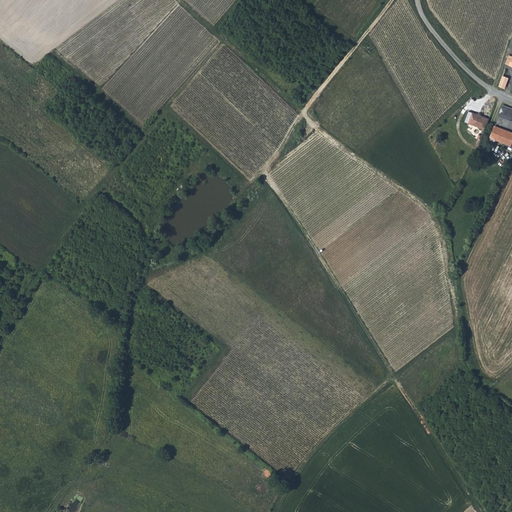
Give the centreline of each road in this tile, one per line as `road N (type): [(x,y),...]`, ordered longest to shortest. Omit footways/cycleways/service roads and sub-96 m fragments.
road 1 (track): [(301,115),(265,172),(479,511)]
road 2 (track): [(0,335),(82,207),(223,41)]
road 3 (track): [(177,0),(301,115)]
road 4 (track): [(301,115),(391,0)]
road 5 (unclassified): [(416,0),(465,69),(511,99)]
